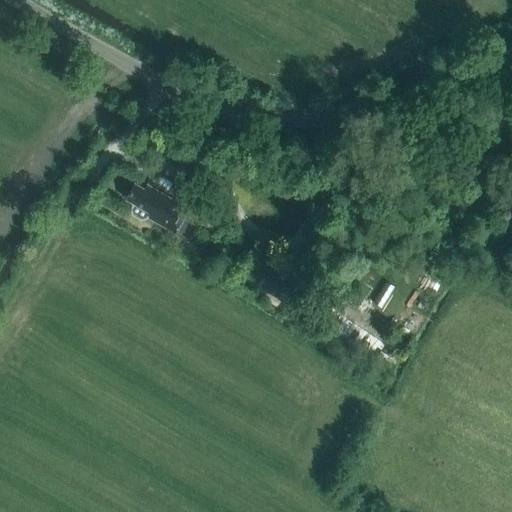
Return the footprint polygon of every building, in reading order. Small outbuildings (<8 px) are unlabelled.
[(186,150),(172,142),(161,160),(178,170),(180,166),(191,173),(201,157),(187,149),(186,150)] [(126,199),(134,203),(130,209),(132,215),(140,220),(146,218),(147,217),(174,232),(188,210),(147,186),(145,190),(135,184),(126,199)] [(507,272),(511,263),(511,249),(488,234),(476,252),(507,272)] [(311,288),(271,263),(255,288),(295,313),(311,288)] [(333,335),(353,348),(357,342),(363,333),(344,320),(338,329),(333,335)] [(381,353),(374,362),(374,363),(381,368),(382,367),(388,358),(381,353)]
